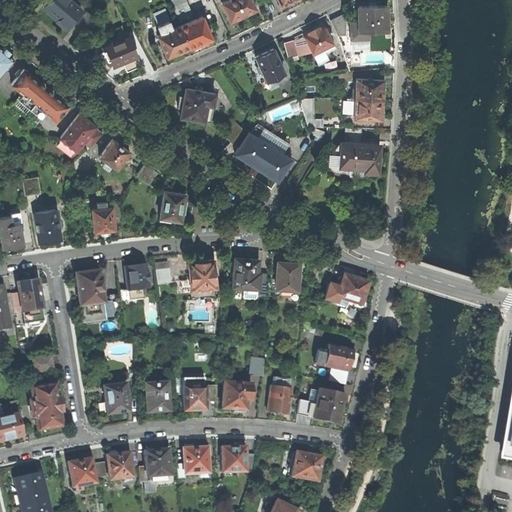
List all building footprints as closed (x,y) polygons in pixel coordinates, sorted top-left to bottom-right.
[(47,0),(43,6),(67,26),(81,9),(70,0),(47,0)] [(251,0),(225,0),(221,2),(230,21),(256,9),(251,0)] [(187,2),(173,7),(176,14),(189,8),(187,2)] [(358,22),(351,22),(351,40),(369,39),(369,31),(386,31),(386,5),(358,6),(358,22)] [(189,8),(176,14),(179,21),(192,15),(189,8)] [(158,26),(169,21),(170,21),(165,9),(153,14),(158,26)] [(87,11),(77,23),(83,29),(93,17),(87,11)] [(203,16),(180,26),(189,48),(212,38),(203,16)] [(337,17),(330,21),(337,35),(344,31),(337,17)] [(189,48),(180,26),(172,29),(169,21),(158,26),(157,26),(160,33),(157,35),(166,57),(189,48)] [(322,24),(302,35),(312,55),(333,44),(322,24)] [(133,32),(127,34),(133,48),(139,45),(133,32)] [(127,34),(103,45),(106,51),(103,52),(107,62),(110,61),(113,67),(123,63),(137,56),(133,48),(127,34)] [(293,40),(283,43),(287,58),(297,55),(293,40)] [(0,47),(0,74),(13,59),(7,54),(10,51),(4,46),(2,49),(0,47)] [(273,48),(254,56),(265,80),(266,81),(274,77),(284,72),(273,48)] [(141,66),(137,56),(123,63),(127,73),(141,66)] [(24,69),(11,84),(21,92),(44,112),(55,121),(68,105),(24,69)] [(351,72),(338,73),(338,80),(352,79),(351,72)] [(266,81),(265,80),(260,83),(264,91),(278,84),(274,77),(266,81)] [(355,98),(382,99),(383,80),(356,79),(355,98)] [(194,90),(185,88),(183,97),(179,96),(177,107),(181,108),(180,117),(210,122),(215,94),(202,91),(202,87),(195,86),(194,90)] [(44,112),(21,92),(12,102),(35,121),(44,112)] [(324,116),(316,117),(314,96),(304,97),(307,126),(325,124),(324,116)] [(355,98),(340,97),(339,112),(354,113),(354,118),(381,119),(382,99),(355,98)] [(276,121),(297,111),(293,102),(272,112),(276,121)] [(83,142),(94,128),(96,126),(91,122),(92,121),(85,116),(84,117),(79,113),(60,138),(77,151),(83,142)] [(243,130),(231,119),(221,130),(232,141),(243,130)] [(94,128),(83,142),(90,147),(102,134),(94,128)] [(324,132),(313,128),(311,134),(322,139),(324,132)] [(243,129),(243,130),(232,141),(231,142),(239,148),(248,133),(243,129)] [(354,176),(354,177),(364,178),(365,173),(376,174),(379,147),(374,147),(374,143),(361,142),(362,130),(345,129),(343,144),(340,144),(330,156),(330,159),(330,161),(330,164),(331,166),(333,168),(335,169),(336,169),(338,169),(343,175),(354,176)] [(249,132),(248,133),(239,148),(235,154),(276,181),(291,159),(249,132)] [(112,139),(99,156),(104,161),(101,164),(108,169),(111,165),(116,169),(129,152),(112,139)] [(145,163),(136,176),(145,183),(154,170),(145,163)] [(38,177),(22,179),(24,194),(40,192),(38,177)] [(185,194),(164,190),(159,217),(181,221),(185,194)] [(96,209),(91,209),(94,232),(100,231),(100,232),(103,234),(106,233),(109,231),(109,230),(114,229),(113,218),(111,207),(106,207),(105,201),(95,203),(96,209)] [(111,203),(111,207),(113,218),(120,217),(118,202),(111,203)] [(59,239),(58,228),(61,227),(60,220),(56,220),(55,209),(35,212),(39,242),(59,239)] [(10,216),(0,217),(0,232),(2,248),(22,245),(19,223),(11,224),(10,216)] [(258,259),(234,257),(232,286),(258,288),(259,277),(260,272),(257,272),(258,259)] [(213,259),(193,261),(192,259),(189,259),(187,261),(189,289),(194,288),(194,293),(212,291),(212,287),(215,286),(213,259)] [(172,260),(158,260),(159,283),(172,282),(172,260)] [(298,262),(277,261),(275,286),(280,287),(280,291),(291,292),(292,288),(297,288),(298,273),(299,273),(299,268),(298,267),(298,262)] [(145,264),(124,266),(126,290),(127,290),(128,300),(136,299),(143,298),(142,288),(148,287),(145,264)] [(98,270),(74,273),(80,323),(105,320),(104,315),(102,298),(98,270)] [(334,303),(344,306),(346,300),(354,303),(355,305),(356,306),(358,307),(359,307),(361,306),(362,305),(363,303),(363,301),(361,299),(367,282),(342,274),(338,287),(328,284),(323,299),(335,303),(334,303)] [(184,275),(177,276),(178,290),(185,290),(184,275)] [(258,288),(257,293),(265,294),(266,278),(259,277),(258,288)] [(37,279),(17,282),(19,294),(20,306),(21,312),(41,309),(37,279)] [(119,291),(120,295),(121,305),(136,303),(136,299),(128,300),(127,290),(126,290),(119,291)] [(11,294),(3,296),(6,315),(14,314),(13,307),(11,294)] [(19,294),(11,294),(13,307),(20,306),(19,294)] [(102,298),(104,315),(122,313),(121,305),(120,295),(102,298)] [(313,314),(307,313),(304,324),(311,325),(313,314)] [(317,349),(314,363),(347,370),(348,366),(351,367),(354,354),(351,353),(351,349),(327,344),(326,351),(317,349)] [(50,356),(32,359),(34,372),(52,369),(50,356)] [(264,359),(250,357),(248,374),(262,375),(264,359)] [(346,373),(331,370),(329,380),(343,383),(346,373)] [(273,386),(290,388),(291,380),(274,378),(273,386)] [(166,382),(144,384),(146,412),(168,411),(166,382)] [(251,384),(223,382),(221,408),(234,409),(234,411),(243,412),(243,409),(245,409),(245,400),(250,400),(251,384)] [(55,391),(54,383),(30,387),(32,400),(29,400),(30,406),(33,406),(34,410),(31,411),(32,417),(35,417),(37,429),(60,425),(59,417),(60,417),(56,391),(55,391)] [(124,383),(102,386),(106,414),(129,411),(127,397),(126,397),(124,383)] [(183,386),(182,386),(183,410),(205,409),(204,386),(193,386),(193,383),(183,384),(183,386)] [(273,386),(270,386),(266,411),(287,414),(290,388),(273,386)] [(343,398),(344,391),(318,387),(315,402),(313,417),(337,421),(338,418),(340,419),(342,409),(339,409),(341,398),(343,398)] [(511,455),(511,390),(501,454),(511,455)] [(17,400),(4,403),(6,409),(19,407),(17,400)] [(296,414),(313,417),(315,402),(298,400),(296,414)] [(17,413),(0,417),(0,440),(22,435),(17,413)] [(234,446),(221,447),(221,471),(223,471),(223,475),(230,475),(230,471),(245,471),(244,454),(244,447),(242,447),(242,443),(234,443),(234,446)] [(184,448),(182,448),(183,463),(183,473),(184,473),(198,472),(198,477),(205,476),(205,472),(207,472),(206,447),(192,448),(192,444),(184,444),(184,448)] [(146,450),(143,451),(145,466),(145,476),(146,476),(150,476),(150,480),(166,479),(166,474),(170,474),(168,449),(154,450),(154,446),(146,447),(146,450)] [(108,451),(105,455),(106,462),(108,477),(108,479),(123,478),(123,481),(130,480),(130,477),(132,476),(129,452),(117,453),(114,451),(108,451)] [(290,476),(316,481),(318,469),(319,469),(321,467),(322,462),(321,459),(320,459),(320,456),(295,451),(290,476)] [(250,471),(252,454),(244,454),(245,471),(250,471)] [(77,460),(66,462),(71,487),(73,486),(74,490),(81,489),(80,485),(94,482),(94,477),(91,463),(90,458),(85,455),(80,456),(77,460)] [(108,477),(106,462),(98,463),(100,477),(108,477)] [(98,463),(91,463),(94,477),(100,477),(98,463)] [(184,478),(184,473),(183,473),(183,463),(176,464),(177,478),(184,478)] [(146,481),(146,476),(145,476),(145,466),(137,466),(139,482),(146,481)] [(51,511),(41,471),(16,477),(24,511),(51,511)] [(269,511),(299,511),(275,500),(269,511)]
